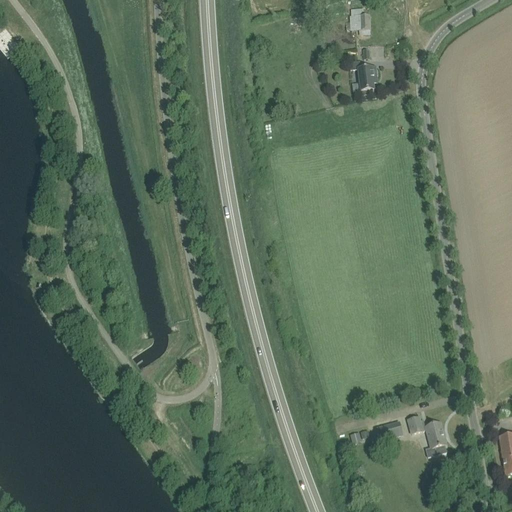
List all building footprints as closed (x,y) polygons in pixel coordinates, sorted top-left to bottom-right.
[(346,24),(347,32),(371,31),(370,17),(351,18),(351,24),(346,24)] [(361,93),(364,93),(374,92),(373,82),(377,81),(376,69),(359,71),(360,85),(352,86),(353,94),(361,93)] [(420,419),(408,422),(411,432),(412,436),(423,433),(423,432),(425,432),(426,431),(431,450),(426,452),(428,460),(447,455),(445,448),(447,447),(441,425),(425,429),(424,427),(423,422),(421,423),(420,419)] [(403,437),(400,424),(377,430),(381,443),(403,437)] [(361,434),(363,441),(370,439),(368,432),(361,434)] [(511,436),(509,437),(500,439),(506,479),(511,477),(511,436)]
